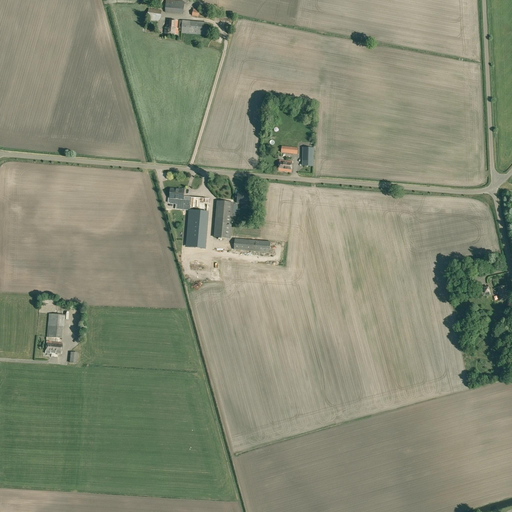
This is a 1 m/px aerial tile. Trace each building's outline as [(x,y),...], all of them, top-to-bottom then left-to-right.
[(185,2),(167,1),(166,13),(184,14),(185,2)] [(149,9),(148,16),(161,18),(162,11),(149,9)] [(178,28),(177,28),(178,21),(167,20),(166,27),(165,27),(165,33),(178,35),(178,28)] [(206,35),(207,23),(183,21),(182,33),(206,35)] [(281,153),(297,154),(298,148),(282,146),(281,153)] [(303,148),(302,161),(305,161),(304,166),(313,166),(314,148),(303,148)] [(291,172),(293,162),(280,160),(278,171),(291,172)] [(178,190),(170,189),(170,198),(170,203),(189,205),(190,199),(184,198),(185,190),(178,189),(178,190)] [(248,204),(248,195),(238,194),(237,204),(241,204),(241,203),(248,204)] [(189,211),(186,247),(206,249),(209,212),(189,211)] [(234,242),(234,249),(270,251),(270,244),(234,242)] [(499,301),(509,298),(507,286),(496,288),(499,301)] [(481,289),(482,293),(483,296),(490,294),(489,287),(481,289)] [(65,315),(50,314),(49,326),(62,327),(64,327),(65,315)] [(62,327),(49,326),(48,337),(61,338),(62,327)] [(62,354),(63,343),(51,342),(51,341),(47,341),(45,353),(51,354),(51,352),(62,354)]
